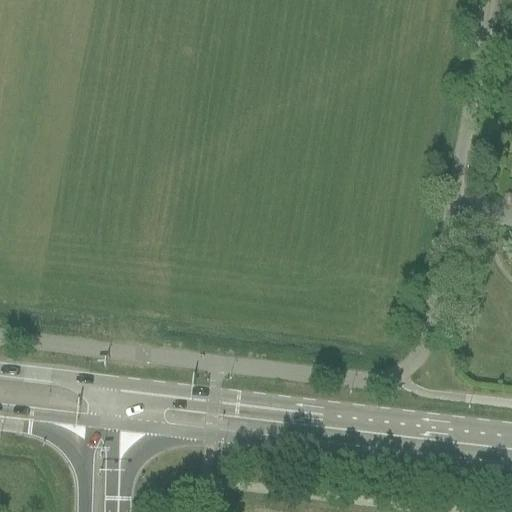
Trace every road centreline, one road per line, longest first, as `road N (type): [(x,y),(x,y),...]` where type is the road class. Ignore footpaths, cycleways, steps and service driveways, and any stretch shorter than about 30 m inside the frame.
road 1 (primary): [(511,432),(106,384)]
road 2 (unclassified): [(391,380),(412,364),(426,337),(487,0)]
road 3 (primary): [(119,426),(511,472)]
road 4 (unclassified): [(391,380),(349,382),(0,339)]
